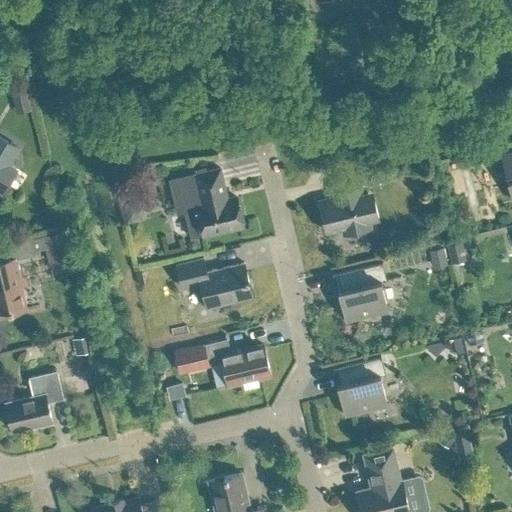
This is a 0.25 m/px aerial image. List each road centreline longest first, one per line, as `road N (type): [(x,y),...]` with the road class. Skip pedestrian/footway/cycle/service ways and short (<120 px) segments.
road 1 (residential): [(0,474),(295,413)]
road 2 (residential): [(295,413),(290,392),(305,355),(269,158)]
